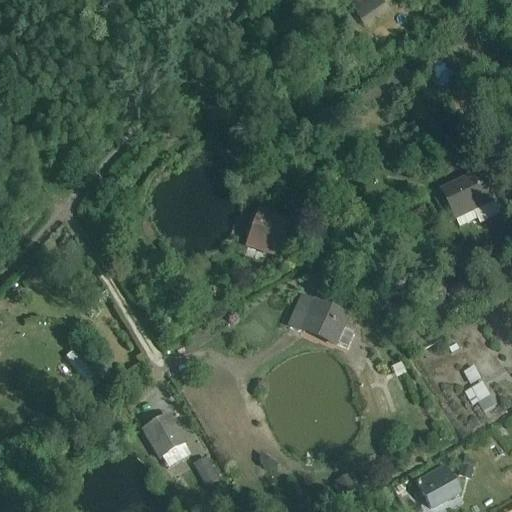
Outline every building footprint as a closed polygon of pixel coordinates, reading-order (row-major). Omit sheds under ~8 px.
[(345,0),(365,27),(388,10),(380,0),(345,0)] [(278,51),(266,60),(275,71),(287,62),(278,51)] [(460,230),(478,222),(480,226),(501,216),(481,175),(441,193),(455,223),(457,223),(460,230)] [(245,249),(278,260),(290,223),(258,212),(245,249)] [(334,279),(323,268),(311,281),(322,292),(334,279)] [(325,293),(300,282),(297,291),(321,302),(325,293)] [(181,316),(206,304),(201,294),(177,306),(181,316)] [(335,350),(337,346),(347,351),(354,336),(344,331),(349,318),(313,302),(301,296),(286,328),(299,334),(335,350)] [(356,346),(350,360),(363,366),(370,353),(356,346)] [(76,350),(66,358),(91,390),(101,382),(76,350)] [(475,367),(463,373),(471,387),(482,381),(475,367)] [(483,385),(472,391),(465,395),(472,409),(478,405),(484,416),(496,409),(490,398),(483,385)] [(69,390),(50,401),(59,416),(78,405),(69,390)] [(168,471),(190,458),(184,447),(168,418),(142,433),(159,462),(162,460),(168,471)] [(219,480),(207,459),(193,467),(204,488),(219,480)] [(444,467),(415,483),(430,511),(433,511),(461,497),(444,467)] [(335,487),(332,488),(338,499),(361,486),(353,473),(333,484),(335,487)]
